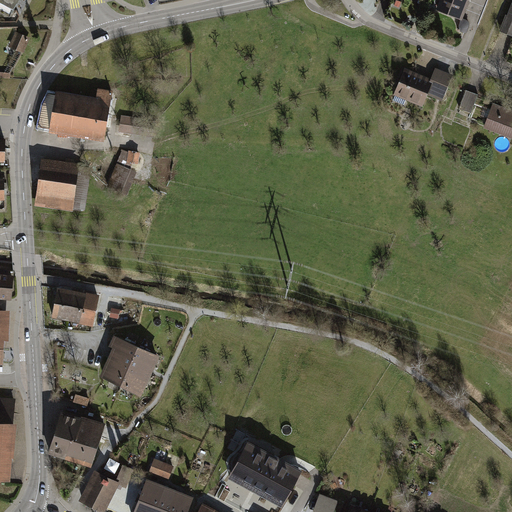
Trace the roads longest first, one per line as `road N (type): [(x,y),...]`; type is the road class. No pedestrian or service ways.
road 1 (secondary): [(31,510),(37,462),(24,240)]
road 2 (secondary): [(94,36),(253,0)]
road 3 (unknown): [(22,126),(98,143),(151,144)]
